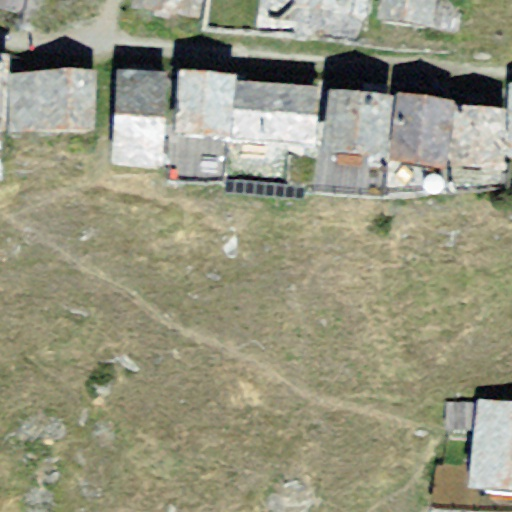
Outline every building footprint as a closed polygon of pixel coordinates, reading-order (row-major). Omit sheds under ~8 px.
[(209,0),(140,0),(139,19),(207,25),(209,0)] [(358,0),(292,0),(291,15),(356,23),(358,0)] [(443,0),(389,0),(388,28),(441,32),(443,0)] [(11,60),(0,60),(0,136),(12,137),(11,60)] [(87,73),(28,78),(33,141),(93,136),(87,73)] [(184,78),(122,79),(123,175),(185,174),(184,78)] [(252,81),(193,78),(190,145),(249,148),(252,81)] [(326,99),(253,95),(250,148),(323,151),(326,99)] [(401,101),(344,101),(343,165),(400,166),(401,101)] [(466,109),(417,107),(415,174),(464,175),(466,109)] [(511,119),(468,119),(469,176),(511,175),(511,119)] [(511,408),(477,406),(469,496),(511,499),(511,408)]
